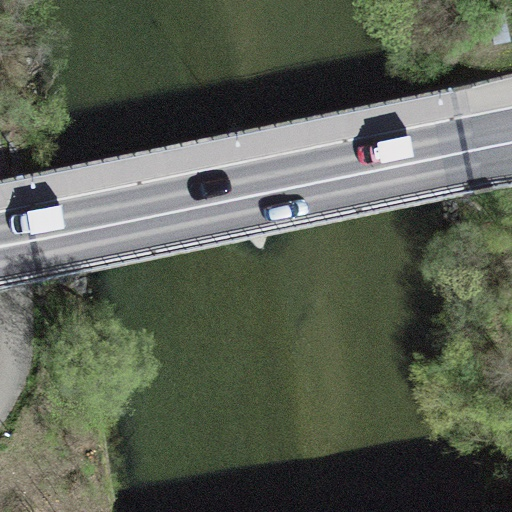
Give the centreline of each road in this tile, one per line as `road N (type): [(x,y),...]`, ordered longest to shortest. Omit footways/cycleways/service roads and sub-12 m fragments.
road 1 (primary): [(0,245),(511,141)]
road 2 (track): [(0,244),(13,322),(10,373),(0,392)]
